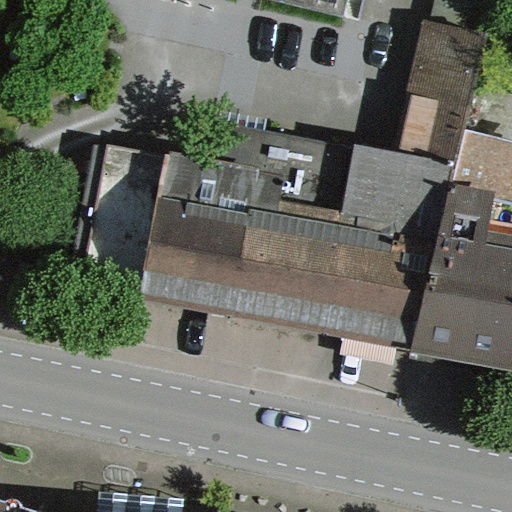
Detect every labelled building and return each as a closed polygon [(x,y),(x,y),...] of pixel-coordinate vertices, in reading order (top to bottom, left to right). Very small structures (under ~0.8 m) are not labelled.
[(276,0),(345,17),(348,0),(276,0)] [(492,0),(439,0),(433,24),(485,34),(492,0)] [(461,131),(485,34),(433,24),(403,155),(453,165),(457,146),(461,131)] [(107,144),(81,281),(412,342),(432,251),(344,235),(351,198),(339,196),(349,145),(217,121),(209,163),(107,144)] [(457,146),(511,158),(511,142),(461,131),(457,146)] [(432,251),(448,185),(453,165),(403,155),(362,146),(351,198),(344,235),(432,251)] [(511,181),(511,158),(457,146),(453,165),(448,185),(508,200),(511,181)] [(432,251),(412,342),(511,360),(511,200),(508,200),(448,185),(432,251)] [(0,511),(36,511),(0,501),(0,511)]
